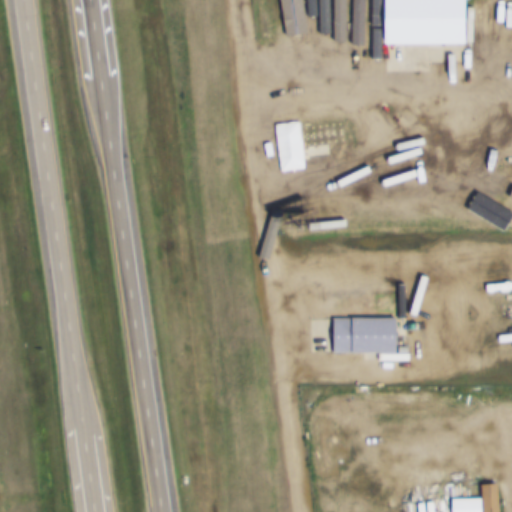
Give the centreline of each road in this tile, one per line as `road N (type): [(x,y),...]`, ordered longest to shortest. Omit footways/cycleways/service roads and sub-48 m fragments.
road 1 (trunk): [(170,511),(96,0)]
road 2 (trunk): [(27,0),(97,511)]
road 3 (residential): [(300,511),(237,0)]
